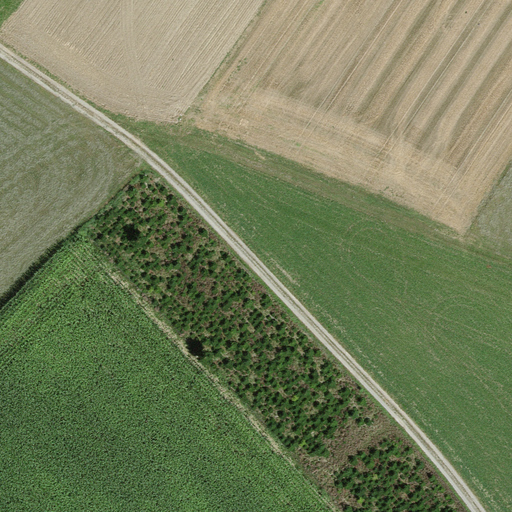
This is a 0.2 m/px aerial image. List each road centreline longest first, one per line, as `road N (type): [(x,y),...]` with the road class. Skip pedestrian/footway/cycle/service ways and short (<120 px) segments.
road 1 (track): [(511,262),(175,137),(105,126),(0,52)]
road 2 (track): [(456,511),(105,126)]
